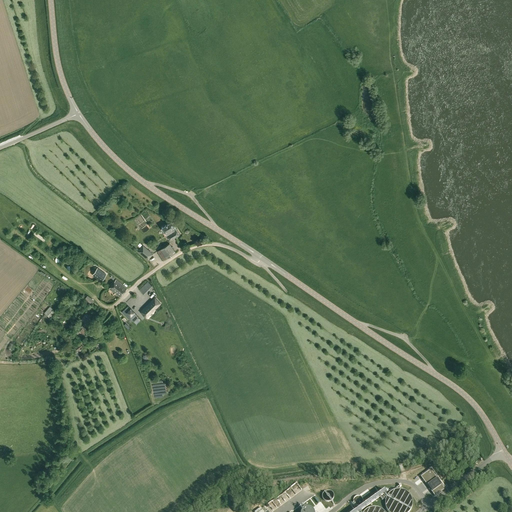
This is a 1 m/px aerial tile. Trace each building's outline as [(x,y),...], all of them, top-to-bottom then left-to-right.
[(167,224),(175,237),(180,234),(171,221),(167,224)] [(169,240),(175,237),(167,224),(161,227),(169,240)] [(176,252),(170,243),(157,251),(163,261),(176,252)] [(147,250),(143,255),(148,259),(152,253),(147,250)] [(92,274),(101,280),(106,274),(97,267),(92,274)] [(109,289),(120,297),(127,289),(116,280),(109,289)] [(144,286),(148,290),(152,285),(148,281),(144,286)] [(152,300),(140,312),(144,316),(150,310),(152,312),(160,303),(156,299),(153,301),(152,300)] [(50,318),(56,312),(50,306),(44,313),(50,318)] [(122,312),(130,321),(137,315),(128,306),(122,312)] [(84,324),(89,327),(101,313),(98,310),(92,318),(86,312),(84,314),(83,313),(79,317),(81,318),(79,320),(84,324)] [(83,335),(89,327),(84,324),(81,328),(78,328),(74,333),(77,335),(73,339),(75,342),(80,338),(82,334),(83,335)] [(83,347),(80,343),(75,346),(78,351),(83,347)] [(427,486),(434,495),(444,488),(431,469),(420,477),(427,486)] [(323,492),(322,493),(322,495),(322,496),(322,497),(322,499),(323,500),(324,501),(325,502),(327,502),(328,502),(329,502),(331,502),(332,501),(333,500),(334,499),(334,498),(334,496),(334,495),(334,493),(333,492),(332,491),(331,490),(329,490),(328,490),(327,490),(325,490),(324,491),(323,492)] [(411,510),(411,508),(412,507),(412,506),(412,505),(412,503),(412,502),(412,501),(412,499),(411,498),(411,497),(410,496),(409,495),(408,494),(407,493),(406,492),(405,491),(404,491),(402,490),(401,490),(400,490),(398,490),(397,490),(396,490),(395,491),(393,491),(392,492),(391,492),(390,493),(389,494),(388,495),(387,496),(387,497),(386,499),(386,500),(385,501),(385,502),(385,504),(385,505),(385,506),(386,508),(386,509),(387,510),(388,511),(409,511),(410,511),(411,510)] [(354,498),(353,499),(353,500),(353,501),(353,502),(353,503),(354,504),(355,505),(356,506),(357,506),(358,506),(359,506),(360,506),(361,505),(362,504),(363,503),(363,502),(363,501),(363,500),(363,499),(362,498),(361,497),(360,496),(359,496),(358,496),(357,496),(356,496),(355,497),(354,498)]
